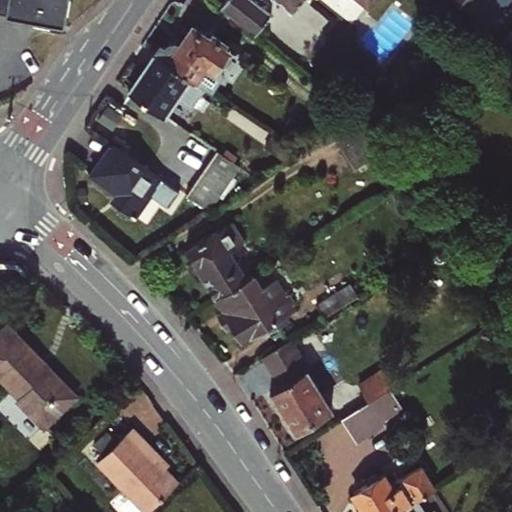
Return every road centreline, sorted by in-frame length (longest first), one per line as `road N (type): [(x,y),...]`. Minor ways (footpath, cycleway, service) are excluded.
road 1 (secondary): [(276,511),(129,314),(0,197)]
road 2 (secondary): [(133,0),(0,197)]
